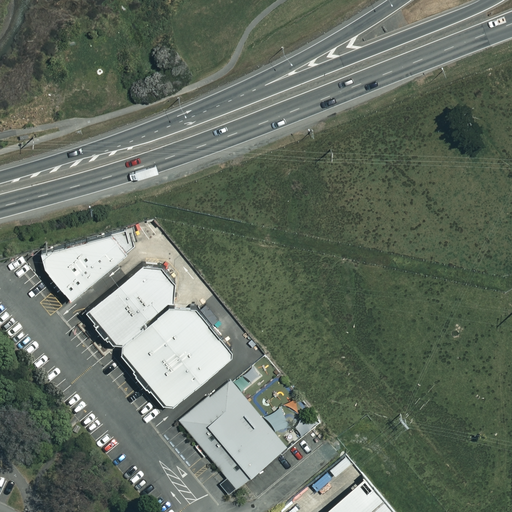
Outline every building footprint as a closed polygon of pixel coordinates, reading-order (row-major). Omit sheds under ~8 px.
[(71,295),(127,248),(111,229),(79,238),(40,245),(44,263),(52,271),(71,295)] [(111,335),(119,336),(169,297),(172,274),(158,258),(138,256),(83,301),(92,312),(111,335)] [(193,299),(169,297),(119,336),(119,345),(164,401),(231,351),(193,299)] [(232,378),(230,376),(180,416),(236,484),(286,444),(232,378)] [(398,511),(366,474),(311,511),(398,511)]
